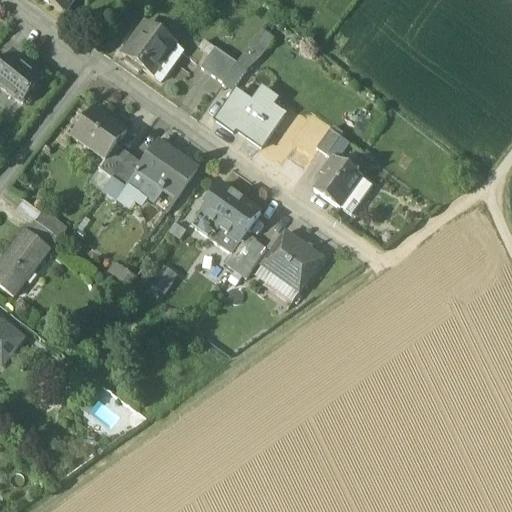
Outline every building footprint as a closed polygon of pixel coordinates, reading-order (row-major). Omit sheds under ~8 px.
[(41,0),(64,16),(75,0),(41,0)] [(143,39),(138,36),(123,57),(128,61),(125,64),(139,74),(141,71),(151,78),(159,66),(163,69),(169,61),(165,58),(174,45),(151,28),(143,39)] [(174,45),(165,58),(169,61),(163,69),(159,66),(151,78),(161,85),(185,53),(174,45)] [(238,66),(216,51),(202,71),(223,86),(238,66)] [(20,68),(9,59),(0,70),(0,88),(23,106),(44,79),(24,63),(20,68)] [(238,66),(223,86),(234,94),(248,74),(238,66)] [(253,106),(237,95),(216,124),(234,137),(241,127),(251,134),(247,140),(262,151),(285,118),(272,109),(277,102),(263,92),(253,106)] [(110,122),(95,112),(73,142),(105,164),(106,165),(116,151),(127,135),(126,134),(125,137),(108,125),(110,122)] [(331,133),(317,152),(328,160),(342,140),(331,133)] [(198,173),(159,145),(141,169),(137,175),(139,176),(128,190),(141,199),(152,185),(161,191),(159,194),(163,197),(165,194),(177,203),(198,173)] [(116,151),(106,165),(105,164),(99,173),(113,183),(129,160),(116,151)] [(129,160),(113,183),(104,197),(117,206),(128,190),(139,176),(137,175),(141,169),(129,160)] [(363,181),(333,160),(321,177),(324,180),(314,193),(341,212),(350,199),(360,207),(372,189),(362,182),(363,181)] [(261,216),(221,188),(201,217),(239,245),(240,246),(245,239),(261,216)] [(42,216),(24,204),(18,213),(34,224),(36,225),(42,216)] [(66,232),(46,218),(39,228),(54,238),(59,242),(66,232)] [(36,225),(34,224),(26,235),(45,249),(54,238),(39,228),(36,225)] [(325,261),(285,233),(281,239),(276,236),(267,250),(267,251),(268,252),(271,254),(260,269),(300,297),(325,261)] [(26,234),(0,268),(0,289),(14,300),(50,253),(45,249),(26,235),(26,234)] [(254,246),(245,239),(240,246),(239,245),(231,256),(242,264),(254,246)] [(267,250),(257,243),(254,246),(255,246),(242,264),(234,274),(247,282),(268,252),(267,251),(267,250)] [(0,357),(8,363),(23,343),(0,325),(0,357)] [(73,410),(101,434),(125,407),(98,383),(73,410)]
